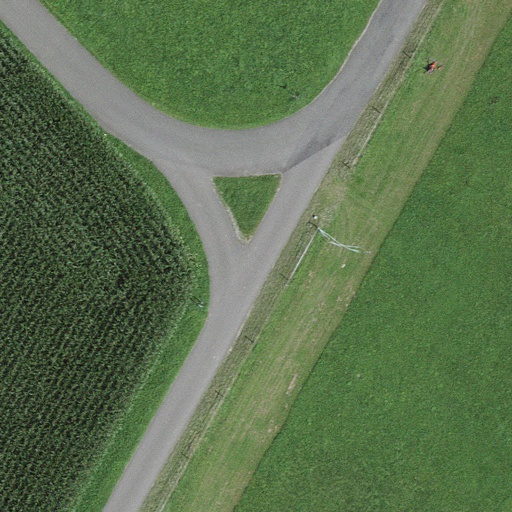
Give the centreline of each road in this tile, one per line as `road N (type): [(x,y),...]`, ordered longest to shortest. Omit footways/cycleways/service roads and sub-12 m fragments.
road 1 (unclassified): [(232,316),(122,511)]
road 2 (unclassified): [(141,129),(193,187),(226,256),(232,316)]
road 3 (unclassified): [(327,130),(232,316)]
road 4 (unclassified): [(141,129),(210,151),(264,150),(327,130)]
road 5 (unclassified): [(11,0),(141,129)]
road 6 (unclassified): [(404,0),(327,130)]
